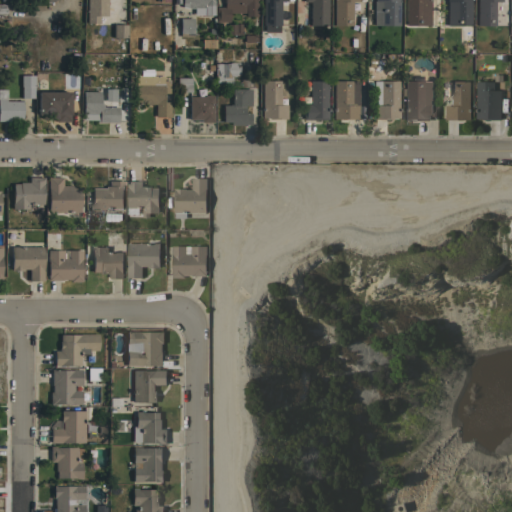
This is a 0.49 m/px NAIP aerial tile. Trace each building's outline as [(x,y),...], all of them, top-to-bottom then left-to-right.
[(85,0),(106,0),(106,1),(107,1),(107,4),(106,4),(106,16),(98,16),(98,23),(85,23),(85,0)] [(188,8),(187,8),(181,6),(181,0),(213,0),(213,6),(211,6),(211,14),(192,14),(188,8)] [(215,7),(223,7),(223,0),(254,0),(255,2),(256,16),(244,16),(244,12),(228,12),(228,21),(215,21),(215,7)] [(286,0),(286,1),(279,1),(279,25),(278,25),(278,32),(263,32),(263,25),(262,25),(262,0),(286,0)] [(302,0),(326,0),(327,25),(309,25),(309,1),(302,1),(302,0)] [(333,0),(358,0),(358,1),(351,1),(351,25),(333,25),(333,0)] [(373,1),(374,1),(374,0),(398,0),(398,25),(372,25),(373,1)] [(404,0),(429,0),(429,1),(431,1),(431,12),(422,12),(422,16),(428,16),(428,24),(422,24),(422,26),(404,25),(404,0)] [(469,0),(469,25),(468,25),(468,26),(462,26),(445,26),(445,0),(469,0)] [(476,0),(500,0),(500,1),(494,1),(493,25),(476,25),(476,0)] [(192,18),(192,36),(179,36),(179,18),(192,18)] [(240,31),(241,31),(241,35),(232,35),(232,34),(227,34),(227,24),(234,24),(234,23),(240,23),(240,31)] [(125,38),(112,37),(112,24),(125,24),(125,38)] [(215,39),(215,48),(200,48),(200,39),(215,39)] [(228,63),(228,62),(230,62),(230,61),(233,61),(233,62),(238,62),(238,76),(230,77),(231,84),(215,85),(214,63),(228,63)] [(33,75),(33,86),(33,98),(20,98),(20,86),(20,75),(33,75)] [(163,76),(163,80),(168,80),(168,93),(163,93),(163,102),(169,101),(169,112),(170,112),(170,117),(154,117),(154,104),(135,104),(135,87),(135,82),(134,82),(134,79),(134,76),(163,76)] [(190,77),(190,92),(178,92),(178,84),(176,84),(176,77),(190,77)] [(326,111),(327,111),(326,120),(301,119),(302,104),(298,104),(298,91),(308,92),(308,80),(326,80),(326,111)] [(357,119),(332,119),(332,80),(358,81),(357,105),(363,106),(363,117),(357,117),(357,119)] [(286,119),(268,119),(268,117),(260,117),(260,111),(261,111),(261,81),(279,81),(279,99),(285,99),(285,104),(286,104),(286,119)] [(398,118),(391,118),(391,119),(372,119),(372,81),(398,81),(398,118)] [(430,81),(429,105),(428,120),(404,120),(404,81),(430,81)] [(469,119),(444,119),(444,105),(451,105),(451,102),(450,102),(450,98),(451,98),(451,88),(451,83),(451,81),(469,81),(469,119)] [(500,89),(499,119),(482,119),(482,118),(475,118),(476,81),(494,81),(493,89),(500,89)] [(49,91),(51,89),(54,89),(55,91),(69,92),(69,121),(54,121),(54,119),(48,119),(48,115),(37,114),(37,91),(49,91)] [(250,89),(250,106),(244,106),(244,113),(250,113),(250,125),(229,124),(229,122),(221,122),(222,105),(228,105),(228,104),(231,104),(231,89),(250,89)] [(102,102),(113,102),(113,90),(103,90),(102,102)] [(99,91),(99,103),(102,103),(102,106),(118,107),(117,122),(97,122),(97,120),(82,120),(82,91),(99,91)] [(212,122),(199,122),(199,120),(188,120),(188,96),(203,96),(203,95),(212,95),(212,122)] [(0,99),(5,99),(5,101),(21,101),(21,118),(11,118),(11,121),(0,120),(0,99)] [(27,203),(27,209),(11,208),(11,203),(12,203),(13,183),(18,183),(18,182),(28,182),(28,177),(43,177),(42,204),(27,203)] [(61,177),(61,185),(72,185),(72,187),(79,187),(79,211),(47,212),(47,188),(47,177),(61,177)] [(186,212),(186,218),(174,217),(174,212),(173,212),(173,188),(185,188),(185,189),(191,189),(191,178),(206,178),(206,189),(205,189),(205,213),(186,212)] [(104,188),(104,185),(108,185),(108,180),(123,180),(123,189),(122,189),(122,207),(107,207),(107,209),(100,209),(100,208),(91,208),(91,188),(104,188)] [(151,186),(151,187),(158,187),(158,207),(158,212),(149,212),(149,217),(142,217),(142,207),(138,207),(138,213),(127,213),(127,207),(127,186),(127,181),(142,181),(142,186),(151,186)] [(159,243),(159,267),(147,267),(147,265),(142,265),(142,277),(126,277),(126,266),(127,266),(127,243),(159,243)] [(105,245),(122,245),(122,278),(108,278),(108,273),(98,273),(98,272),(92,272),(92,252),(91,252),(91,246),(105,246),(105,245)] [(42,246),(42,270),(43,270),(43,280),(28,280),(28,269),(21,269),(21,270),(10,270),(10,246),(42,246)] [(206,246),(206,254),(205,254),(205,276),(191,276),(191,275),(183,275),(183,277),(171,277),(171,274),(172,274),(172,254),(171,254),(171,246),(206,246)] [(62,250),(62,258),(67,258),(67,250),(81,249),(81,258),(81,281),(69,281),(69,279),(61,279),(61,280),(47,280),(47,258),(46,258),(46,250),(62,250)] [(163,343),(161,343),(161,351),(162,351),(162,366),(160,366),(160,365),(141,365),(141,366),(132,366),(132,349),(139,349),(139,344),(132,344),(132,330),(140,330),(140,331),(161,331),(163,331),(163,343)] [(97,333),(97,350),(88,350),(88,353),(79,353),(79,365),(58,365),(58,366),(53,366),(53,350),(57,350),(57,347),(58,347),(59,343),(58,343),(58,341),(59,341),(59,334),(78,334),(78,333),(97,333)] [(52,369),(72,370),(72,369),(80,369),(80,386),(73,385),(73,390),(80,390),(80,404),(71,404),(71,403),(52,403),(52,404),(49,404),(49,392),(51,392),(51,384),(50,384),(50,369),(52,369)] [(131,402),(131,370),(155,370),(155,369),(166,369),(166,384),(154,384),(154,390),(155,390),(155,402),(131,402)] [(49,428),(61,428),(61,422),(60,422),(60,410),(84,410),(84,442),(60,442),(60,443),(49,443),(49,441),(44,441),(44,440),(37,440),(37,430),(49,430),(49,428)] [(166,443),(159,443),(139,442),(139,428),(134,428),(134,411),(140,411),(160,412),(160,419),(161,419),(161,428),(166,428),(166,443)] [(49,446),(55,446),(55,447),(76,447),(76,462),(81,462),(81,479),(75,479),(75,478),(55,478),(55,471),(54,471),(54,461),(49,461),(49,446)] [(132,468),(139,468),(139,463),(132,463),(132,446),(140,446),(140,447),(159,447),(159,446),(161,446),(161,469),(163,469),(163,482),(160,482),(160,481),(140,481),(140,482),(132,482),(132,468)] [(52,511),(52,508),(54,508),(54,497),(52,497),(52,485),(54,485),(54,486),(74,486),(74,485),(83,485),(83,499),(75,499),(75,504),(83,504),(83,511),(52,511)] [(131,488),(136,488),(136,489),(156,489),(156,496),(158,496),(158,505),(163,505),(162,511),(136,511),(136,505),(131,505),(131,488)]
